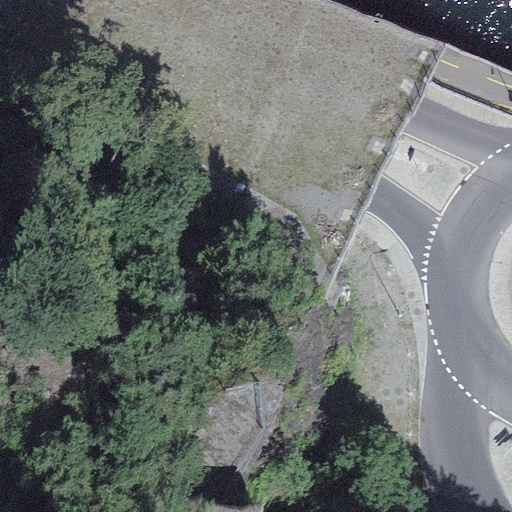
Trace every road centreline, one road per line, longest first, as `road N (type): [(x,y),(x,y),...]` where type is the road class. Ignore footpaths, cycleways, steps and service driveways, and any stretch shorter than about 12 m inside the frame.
road 1 (primary): [(155,29),(416,223),(454,287)]
road 2 (primary): [(511,154),(155,29)]
road 3 (secondary): [(463,332),(463,455),(485,511)]
road 4 (primary): [(511,179),(485,199),(463,238),(454,287)]
